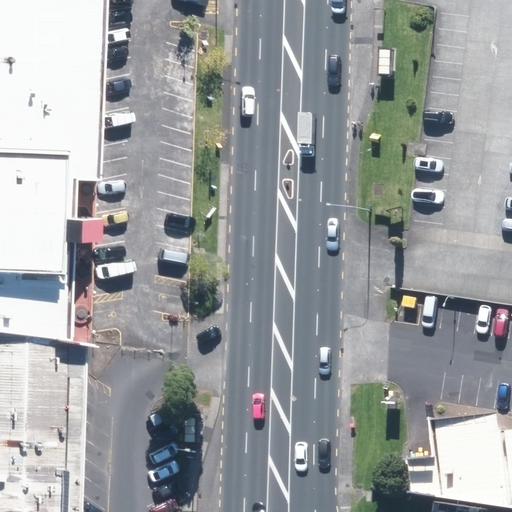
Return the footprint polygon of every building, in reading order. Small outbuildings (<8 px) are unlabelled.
[(0,0),(0,511),(55,511),(62,340),(66,237),(91,238),(92,218),(67,217),(68,177),(78,179),(84,0),(0,0)] [(84,0),(78,179),(85,179),(92,179),(98,0),(84,0)] [(382,77),(394,77),(395,50),(383,49),(382,77)] [(73,511),(79,343),(62,340),(55,511),(73,511)] [(448,497),(511,506),(511,477),(505,431),(501,413),(436,421),(442,460),(448,497)] [(188,443),(200,443),(201,419),(189,419),(188,443)] [(418,493),(448,497),(442,460),(412,459),(418,493)]
